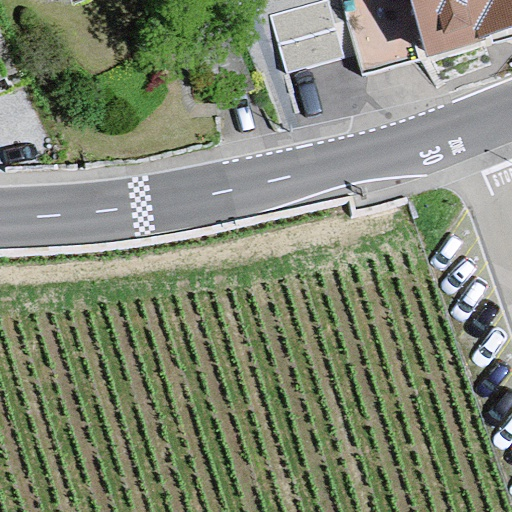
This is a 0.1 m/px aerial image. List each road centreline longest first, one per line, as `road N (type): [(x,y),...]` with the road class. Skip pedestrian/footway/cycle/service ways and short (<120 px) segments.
road 1 (tertiary): [(467,136),(156,202),(0,213)]
road 2 (residential): [(467,136),(511,267)]
